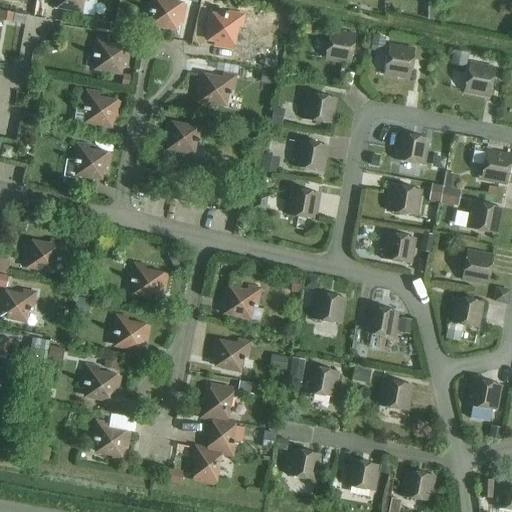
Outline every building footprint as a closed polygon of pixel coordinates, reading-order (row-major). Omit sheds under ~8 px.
[(64,3),(62,9),(80,13),(82,3),(88,4),(88,0),(53,0),(53,1),(64,3)] [(152,16),(150,26),(168,29),(169,23),(180,25),(183,7),(161,3),(161,0),(149,0),(147,11),(146,15),(152,16)] [(428,0),(428,20),(440,20),(439,0),(428,0)] [(0,21),(13,24),(15,14),(0,11),(0,21)] [(209,34),(215,35),(213,46),(231,49),(235,27),(240,27),(242,16),(222,13),(222,18),(212,17),(209,34)] [(299,20),(297,32),(310,35),(312,22),(299,20)] [(324,61),(350,66),(355,36),(329,32),(324,61)] [(373,36),(370,50),(382,52),(385,38),(373,36)] [(105,47),(106,42),(94,40),(92,55),(91,55),(90,58),(96,59),(95,70),(112,73),(113,66),(124,68),(127,50),(105,47)] [(384,76),(409,80),(414,51),(388,46),(384,76)] [(453,51),(451,65),(465,67),(468,54),(453,51)] [(265,59),(263,68),(276,71),(278,61),(265,59)] [(463,94),(488,99),(494,69),(469,64),(463,94)] [(260,83),(276,86),(278,75),(261,73),(260,83)] [(121,87),(131,89),(133,77),(123,76),(121,87)] [(206,103),(224,106),(225,96),(231,97),(231,93),(233,78),(222,76),(222,81),(199,77),(196,95),(207,97),(206,103)] [(81,112),(87,113),(85,123),(102,126),(104,120),(115,122),(118,103),(96,99),(96,95),(85,93),(82,107),(81,112)] [(302,121),(332,125),(336,100),(306,95),(302,121)] [(18,107),(30,109),(32,98),(20,97),(18,107)] [(284,110),(273,108),(270,126),(281,128),(284,110)] [(26,123),(37,124),(38,114),(27,113),(26,123)] [(174,145),(174,151),(192,153),(193,143),(198,144),(199,140),(201,126),(190,124),(189,129),(167,125),(164,143),(174,145)] [(394,160),(423,165),(428,140),(398,135),(394,160)] [(294,168),(323,173),(328,147),(298,142),(294,168)] [(1,145),(0,152),(0,155),(10,158),(12,148),(1,145)] [(108,156),(86,153),(87,148),(75,146),(72,161),(71,165),(77,166),(76,176),(93,179),(94,173),(105,174),(108,156)] [(480,181),(505,186),(511,155),(485,151),(480,181)] [(260,171),(276,174),(279,157),(262,155),(260,171)] [(444,174),(442,187),(454,190),(457,176),(444,174)] [(242,186),(230,193),(238,207),(250,200),(242,186)] [(387,212),(416,217),(421,191),(391,186),(387,212)] [(432,186),(429,201),(439,203),(442,187),(432,186)] [(442,187),(439,203),(453,205),(456,190),(454,190),(442,187)] [(497,189),(489,188),(488,196),(496,197),(497,189)] [(285,215),(315,220),(319,195),(290,190),(285,215)] [(254,195),(252,209),(264,212),(267,198),(254,195)] [(472,204),(467,229),(496,235),(500,209),(472,204)] [(102,236),(102,238),(102,241),(104,243),(106,244),(109,244),(111,243),(112,241),(113,240),(113,237),(112,235),(110,233),(107,233),(105,233),(103,235),(102,236)] [(423,234),(420,251),(430,253),(433,236),(423,234)] [(381,260),(410,265),(414,240),(385,235),(381,260)] [(58,259),(61,245),(49,243),(48,247),(26,243),(23,262),(34,264),(33,269),(50,273),(52,263),(58,263),(58,259)] [(167,255),(174,271),(186,266),(178,250),(167,255)] [(462,281),(487,286),(492,257),(467,252),(462,281)] [(0,273),(6,275),(9,263),(0,260),(0,273)] [(128,284),(134,285),(132,295),(150,299),(151,292),(162,294),(165,277),(143,272),(144,267),(132,265),(129,280),(128,284)] [(304,277),(302,289),(309,290),(316,286),(317,280),(304,277)] [(290,293),(299,293),(299,279),(290,279),(290,293)] [(80,286),(78,291),(80,295),(84,297),(89,295),(90,291),(89,286),(84,284),(80,286)] [(256,306),(258,290),(247,288),(246,293),(224,289),(221,307),(231,309),(230,315),(248,318),(250,309),(255,310),(256,306)] [(496,294),(495,300),(507,303),(509,291),(503,290),(496,294)] [(0,311),(7,313),(6,318),(24,322),(26,312),(31,313),(32,309),(31,309),(34,294),(23,292),(22,297),(0,292),(0,311)] [(311,320),(341,325),(345,299),(316,294),(311,320)] [(76,297),(74,311),(87,313),(89,300),(76,297)] [(454,298),(449,324),(462,326),(478,329),(483,304),(454,298)] [(364,333),(393,339),(398,313),(368,308),(364,333)] [(116,337),(114,347),(132,350),(134,343),(144,345),(148,327),(125,323),(126,319),(114,317),(112,331),(111,331),(110,335),(116,337)] [(400,319),(397,333),(409,335),(411,321),(400,319)] [(449,324),(446,339),(459,342),(462,326),(449,324)] [(0,378),(10,380),(13,362),(5,361),(5,357),(8,342),(0,340),(0,378)] [(210,360),(221,362),(220,368),(238,371),(240,361),(245,363),(246,359),(248,344),(237,342),(236,346),(214,342),(210,360)] [(47,360),(62,363),(64,349),(50,347),(47,360)] [(40,364),(43,351),(29,348),(26,362),(40,364)] [(271,355),(268,368),(279,370),(284,371),(287,358),(281,357),(271,355)] [(105,357),(103,367),(116,369),(117,360),(105,357)] [(354,366),(351,381),(368,384),(371,369),(354,366)] [(81,386),(87,387),(85,397),(103,400),(104,394),(114,396),(118,378),(95,374),(96,369),(84,367),(82,382),(81,386)] [(304,393),(334,398),(338,373),(308,367),(304,393)] [(290,369),(288,380),(301,382),(303,372),(290,369)] [(467,406),(496,411),(500,386),(472,380),(467,406)] [(239,381),(237,392),(249,394),(251,384),(239,381)] [(378,406),(408,411),(412,386),(383,381),(378,406)] [(200,418),(211,420),(211,419),(225,422),(225,421),(226,422),(226,421),(225,421),(230,390),(210,386),(206,407),(202,407),(200,418)] [(211,420),(206,451),(205,451),(219,453),(219,454),(230,456),(232,445),(233,445),(234,442),(229,441),(230,435),(222,434),(224,424),(225,424),(226,422),(225,421),(225,422),(211,419),(211,420)] [(105,430),(106,425),(94,423),(91,442),(96,443),(94,453),(112,456),(113,450),(124,452),(128,434),(105,430)] [(491,426),(489,438),(501,440),(503,428),(491,426)] [(264,431),(261,447),(274,449),(274,448),(276,437),(277,433),(264,431)] [(276,437),(274,448),(285,450),(287,439),(276,437)] [(31,441),(28,457),(48,461),(51,445),(31,441)] [(205,451),(206,451),(194,448),(192,459),(196,460),(192,481),(213,485),(219,454),(219,453),(205,451)] [(286,476),(315,481),(320,455),(290,450),(286,476)] [(345,487),(374,492),(378,472),(379,466),(350,461),(345,487)] [(379,466),(378,472),(388,474),(390,467),(379,465),(379,466)] [(169,469),(167,481),(177,483),(179,471),(169,469)] [(400,497),(430,502),(435,477),(405,471),(400,497)] [(479,498),(492,498),(493,481),(480,480),(479,498)] [(494,508),(511,510),(511,483),(498,482),(494,508)] [(392,497),(389,508),(399,510),(401,499),(392,497)]
